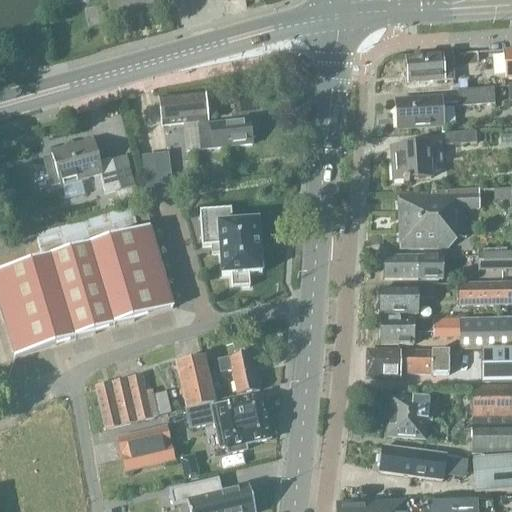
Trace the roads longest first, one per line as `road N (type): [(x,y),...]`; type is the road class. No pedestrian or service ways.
road 1 (tertiary): [(0,106),(340,16)]
road 2 (residential): [(323,511),(346,280),(316,255)]
road 3 (tertiary): [(289,511),(316,255)]
road 4 (tertiary): [(316,255),(340,16)]
road 5 (tertiary): [(511,5),(340,16)]
